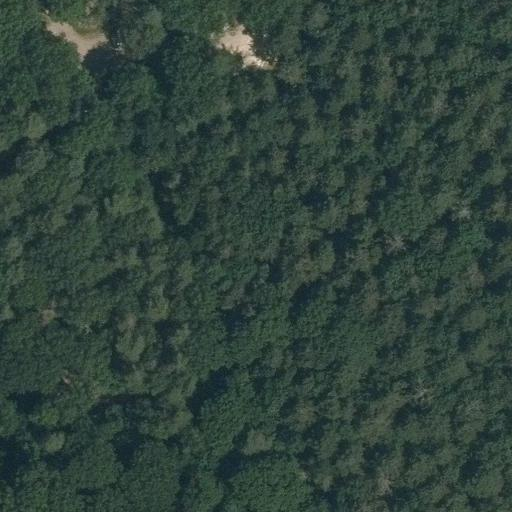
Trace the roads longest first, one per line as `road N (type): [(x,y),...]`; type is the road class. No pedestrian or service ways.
road 1 (track): [(89,81),(326,511)]
road 2 (track): [(253,32),(296,91),(511,276)]
